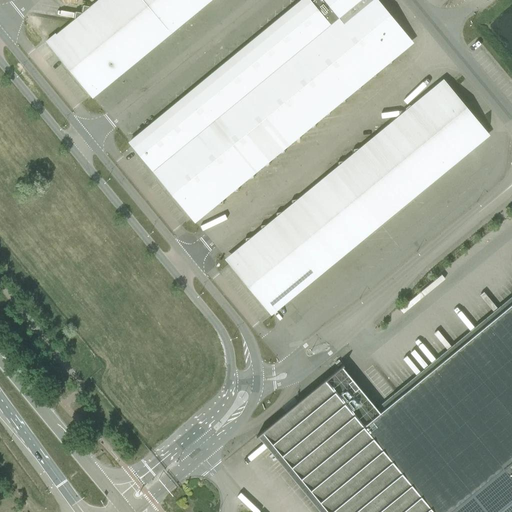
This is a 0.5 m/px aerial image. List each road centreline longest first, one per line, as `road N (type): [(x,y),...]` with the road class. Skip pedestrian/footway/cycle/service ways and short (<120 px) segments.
road 1 (unclassified): [(186,260),(449,44)]
road 2 (unclassified): [(257,379),(299,360),(511,184)]
road 3 (unclassified): [(259,0),(87,139)]
road 4 (secondary): [(117,501),(0,356)]
road 5 (tertiary): [(132,511),(240,421),(257,379)]
road 6 (tertiary): [(230,380),(213,421),(117,501)]
road 7 (tertiary): [(186,260),(87,139)]
road 8 (tertiary): [(72,151),(172,271)]
road 9 (tertiary): [(257,379),(243,327),(186,260)]
road 10 (tertiary): [(87,139),(0,33)]
road 11 (secondary): [(0,403),(78,511)]
road 12 (tertiary): [(172,271),(222,333),(230,380)]
